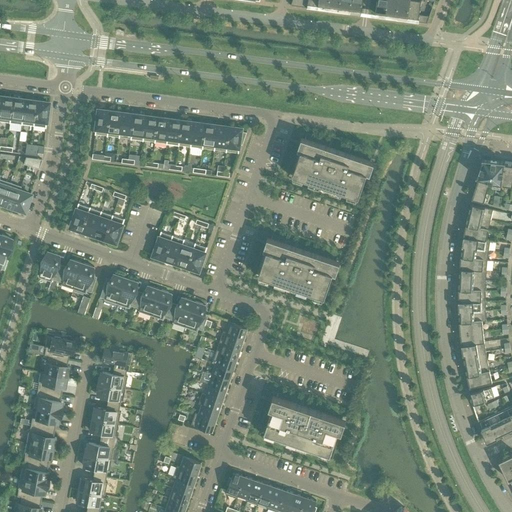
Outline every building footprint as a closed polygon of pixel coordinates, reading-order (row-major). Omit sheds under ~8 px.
[(329,0),(329,7),(340,9),(340,0),(329,0)] [(340,0),(340,9),(350,10),(351,0),(340,0)] [(351,0),(350,10),(361,12),(363,0),(351,0)] [(376,0),(375,14),(386,15),(388,0),(376,0)] [(388,0),(386,15),(397,16),(398,0),(388,0)] [(398,0),(397,16),(407,18),(409,0),(398,0)] [(409,0),(407,18),(418,19),(418,22),(427,23),(429,16),(419,15),(421,0),(418,0),(409,0)] [(9,123),(10,123),(13,99),(13,98),(7,97),(1,96),(0,103),(0,121),(9,122),(9,123)] [(21,125),(21,124),(25,99),(18,98),(13,98),(13,99),(10,123),(21,124),(21,125)] [(33,126),(36,102),(37,101),(31,100),(25,99),(21,124),(33,126)] [(36,102),(33,126),(45,127),(44,128),(45,128),(49,103),(42,102),(37,101),(36,102)] [(107,136),(110,112),(111,111),(105,110),(98,109),(95,135),(96,134),(107,136)] [(119,138),(122,112),(116,112),(116,111),(111,111),(110,112),(107,136),(108,136),(119,137),(119,138)] [(130,139),(131,139),(134,115),(134,114),(129,113),(122,112),(119,138),(120,132),(131,134),(130,139)] [(142,141),(143,141),(146,115),(140,115),(134,114),(134,115),(131,139),(143,140),(142,141)] [(154,143),(155,143),(158,118),(158,117),(153,116),(152,116),(148,116),(146,115),(143,141),(143,140),(154,142),(154,143)] [(166,144),(167,144),(170,119),(164,118),(158,117),(158,118),(155,143),(155,142),(166,143),(166,144)] [(178,146),(182,121),(182,120),(176,120),(176,119),(170,119),(167,144),(178,145),(178,146)] [(190,147),(194,122),(188,121),(187,121),(182,120),(182,121),(178,146),(179,146),(179,145),(190,147)] [(202,149),(206,125),(206,123),(200,123),(194,122),(190,147),(191,147),(202,148),(202,149)] [(214,150),(214,151),(218,125),(211,124),(206,123),(206,125),(202,149),(203,149),(203,148),(214,150)] [(226,152),(229,128),(229,127),(224,126),(219,125),(218,125),(214,151),(215,150),(226,151),(226,152)] [(229,128),(226,152),(226,151),(238,153),(238,154),(240,145),(240,142),(242,143),(243,143),(245,136),(241,135),(241,132),(242,129),(242,128),(235,127),(229,127),(229,128)] [(305,139),(304,139),(302,146),(301,150),(293,174),(316,182),(324,184),(325,184),(358,196),(366,173),(368,168),(370,161),(331,148),(328,147),(306,139),(305,139)] [(30,144),(29,155),(36,156),(37,153),(43,153),(44,146),(43,146),(30,144)] [(501,184),(504,161),(497,160),(497,158),(484,156),(483,159),(483,158),(483,159),(477,176),(490,181),(492,182),(501,183),(501,184)] [(30,158),(27,165),(39,169),(42,159),(30,158)] [(501,184),(511,186),(511,184),(511,162),(504,161),(501,184)] [(483,202),(490,181),(477,176),(477,177),(479,178),(472,199),(483,202)] [(0,203),(2,204),(9,183),(0,179),(0,203)] [(2,204),(13,208),(20,186),(9,183),(2,204)] [(20,186),(13,208),(24,212),(30,194),(19,191),(21,186),(20,186)] [(77,230),(82,231),(82,230),(90,208),(90,207),(89,207),(79,204),(79,203),(78,203),(76,208),(70,227),(77,230)] [(470,205),(468,214),(490,219),(493,209),(471,203),(470,205)] [(87,233),(93,235),(102,211),(101,211),(90,208),(82,230),(82,231),(87,233)] [(99,237),(105,239),(105,238),(113,215),(112,215),(102,212),(102,211),(93,235),(99,237)] [(468,214),(466,225),(488,229),(490,219),(468,214)] [(105,238),(105,239),(110,241),(116,243),(125,219),(124,218),(124,219),(113,216),(113,215),(105,238)] [(466,225),(464,236),(490,240),(486,240),(488,229),(466,225)] [(159,258),(164,259),(165,258),(173,235),(172,235),(172,236),(161,232),(161,231),(159,237),(153,255),(159,258)] [(0,263),(2,264),(11,238),(9,238),(0,234),(0,263)] [(169,261),(176,263),(184,239),(183,240),(173,236),(173,235),(165,258),(164,259),(169,261)] [(464,236),(462,246),(489,250),(490,240),(464,236)] [(290,284),(291,284),(325,296),(332,273),(334,268),(336,261),(335,260),(297,247),(294,246),(272,239),(271,238),(268,245),(267,250),(259,273),(282,281),(290,284)] [(182,265),(187,267),(187,266),(195,243),(193,248),(183,245),(184,239),(176,263),(182,265)] [(187,266),(187,267),(192,269),(199,271),(205,252),(207,247),(206,247),(195,244),(196,243),(195,243),(187,266)] [(462,246),(461,257),(487,260),(488,259),(489,250),(462,246)] [(52,279),(57,281),(62,268),(61,268),(61,269),(56,267),(57,263),(60,255),(57,254),(48,251),(39,277),(51,281),(52,279)] [(461,257),(459,268),(486,270),(487,260),(461,257)] [(62,284),(74,288),(82,263),(71,259),(68,267),(67,271),(66,271),(61,269),(62,268),(57,281),(63,282),(62,284)] [(82,263),(74,288),(84,292),(85,292),(86,291),(91,292),(96,279),(95,279),(95,281),(94,280),(90,279),(90,278),(91,275),(94,267),(82,263)] [(459,268),(459,279),(486,280),(486,272),(486,270),(459,268)] [(105,299),(117,303),(126,277),(114,273),(111,282),(110,285),(110,286),(105,284),(105,283),(101,295),(105,297),(106,297),(105,299)] [(129,305),(135,307),(139,294),(138,295),(133,294),(134,294),(133,293),(135,290),(137,281),(126,277),(117,303),(129,307),(129,305)] [(459,279),(458,290),(485,290),(486,282),(486,280),(459,279)] [(139,311),(151,315),(160,289),(148,285),(145,293),(144,297),(139,296),(139,294),(135,307),(140,309),(139,311)] [(163,317),(169,319),(173,306),(172,307),(168,305),(167,305),(169,301),(172,293),(160,289),(151,315),(163,319),(163,317)] [(458,290),(458,301),(485,301),(485,292),(485,290),(458,290)] [(173,322),(185,327),(194,301),(182,297),(179,305),(178,309),(173,307),(173,306),(169,319),(174,320),(173,322)] [(194,301),(185,327),(197,331),(197,329),(203,330),(207,318),(207,317),(206,319),(202,317),(201,317),(203,313),(206,305),(194,301)] [(458,301),(459,311),(486,310),(485,301),(458,301)] [(101,311),(95,309),(93,316),(98,318),(101,311)] [(459,312),(459,322),(486,320),(486,310),(459,311),(459,312)] [(459,322),(460,333),(483,331),(482,321),(486,321),(486,320),(459,322)] [(223,331),(246,339),(247,337),(244,337),(247,327),(247,328),(246,327),(230,322),(226,332),(223,331)] [(223,331),(219,342),(243,350),(244,348),(241,347),(243,341),(246,342),(246,339),(223,331)] [(460,333),(461,345),(484,342),(483,333),(483,331),(460,333)] [(45,348),(44,355),(68,359),(69,352),(70,353),(72,353),(74,342),(73,341),(60,339),(60,338),(54,337),(54,338),(47,336),(45,348)] [(219,342),(216,352),(239,360),(240,358),(237,357),(239,351),(242,352),(243,350),(219,342)] [(461,345),(463,355),(486,351),(485,350),(484,343),(484,342),(461,345)] [(115,362),(114,368),(130,371),(132,365),(130,364),(132,353),(125,351),(125,350),(119,349),(119,350),(107,348),(105,347),(103,360),(104,360),(115,362)] [(463,355),(465,365),(487,361),(486,351),(463,355)] [(216,352),(212,362),(236,370),(237,368),(234,367),(236,361),(239,362),(239,360),(216,352)] [(40,372),(67,377),(68,376),(68,372),(67,372),(68,366),(67,366),(67,365),(68,359),(44,355),(48,356),(47,362),(46,362),(44,372),(40,372)] [(465,365),(467,376),(489,371),(488,363),(487,361),(465,365)] [(215,364),(212,373),(232,380),(233,378),(230,377),(232,371),(235,372),(236,370),(212,362),(212,363),(215,364)] [(99,377),(98,383),(99,383),(125,388),(128,376),(126,376),(127,371),(130,372),(130,371),(114,368),(113,374),(102,372),(101,377),(100,377),(99,377)] [(489,371),(467,376),(470,388),(492,382),(489,371)] [(38,383),(37,390),(61,394),(62,388),(64,388),(65,382),(66,383),(67,379),(67,377),(40,372),(38,383)] [(212,373),(209,384),(229,391),(230,389),(227,388),(229,382),(232,383),(232,380),(212,373)] [(108,398),(107,403),(120,406),(121,400),(123,400),(125,388),(99,383),(98,383),(97,389),(98,390),(99,390),(98,392),(98,396),(108,398)] [(202,392),(202,393),(225,401),(226,399),(223,398),(225,392),(228,393),(229,391),(209,384),(205,393),(202,392)] [(494,398),(491,387),(469,392),(472,404),(494,398)] [(35,396),(33,407),(59,412),(61,413),(62,407),(60,407),(61,401),(60,401),(60,400),(61,394),(37,390),(36,397),(35,396)] [(202,393),(198,403),(222,411),(223,409),(220,408),(222,402),(225,403),(225,401),(202,393)] [(274,403),(272,408),(264,432),(288,440),(296,442),(328,453),(330,454),(338,431),(339,426),(340,423),(342,419),(341,419),(302,405),(300,404),(277,397),(276,396),(275,401),(274,403)] [(92,417),(92,419),(119,424),(121,412),(119,411),(120,406),(107,403),(106,409),(95,407),(95,408),(94,413),(93,413),(92,417)] [(195,413),(216,420),(218,412),(221,413),(222,411),(198,403),(202,405),(198,414),(195,413)] [(32,418),(30,425),(54,430),(55,424),(55,423),(57,423),(58,418),(60,418),(61,413),(59,412),(33,407),(33,408),(37,409),(35,418),(32,418)] [(511,419),(507,408),(497,413),(507,433),(511,430),(511,419)] [(216,420),(195,413),(191,424),(211,431),(212,432),(216,420)] [(497,413),(487,417),(497,438),(507,433),(497,413)] [(497,438),(487,417),(478,421),(487,443),(497,438)] [(102,432),(101,439),(117,442),(118,435),(116,435),(119,424),(92,419),(91,420),(91,425),(92,425),(91,430),(102,432)] [(28,432),(26,443),(54,448),(54,446),(55,443),(53,442),(54,437),(53,436),(54,430),(30,425),(29,432),(28,432)] [(86,448),(85,454),(112,459),(114,448),(116,448),(117,442),(101,439),(100,444),(89,442),(88,448),(87,448),(86,448)] [(25,454),(23,461),(47,465),(49,459),(49,458),(50,459),(51,454),(51,453),(53,453),(53,450),(54,448),(26,443),(24,454),(25,454)] [(94,474),(106,476),(108,470),(110,470),(112,460),(112,459),(85,454),(83,460),(84,460),(85,461),(84,466),(95,469),(94,474)] [(511,454),(499,461),(508,479),(511,477),(511,454)] [(177,466),(200,474),(201,472),(198,471),(201,462),(184,457),(180,467),(177,466)] [(22,467),(19,478),(45,483),(47,483),(48,478),(46,477),(47,475),(47,472),(46,472),(46,471),(47,465),(23,461),(28,462),(27,468),(22,467)] [(177,466),(173,476),(197,484),(197,482),(195,482),(197,475),(200,476),(200,474),(177,466)] [(226,494),(237,498),(244,476),(236,473),(234,473),(234,472),(234,473),(234,472),(233,472),(233,473),(231,478),(229,478),(227,484),(229,485),(227,490),(227,491),(226,494)] [(78,488),(78,489),(105,495),(107,483),(105,482),(106,476),(94,474),(93,480),(82,478),(82,479),(81,484),(79,484),(79,488),(78,488)] [(176,478),(173,488),(193,495),(194,493),(191,492),(193,486),(196,487),(197,484),(173,476),(173,477),(176,478)] [(246,501),(247,501),(254,480),(254,479),(253,479),(244,476),(237,498),(238,494),(247,498),(246,501)] [(18,491),(17,495),(41,500),(42,495),(42,494),(43,494),(44,491),(44,489),(46,489),(47,483),(45,483),(19,478),(17,489),(18,489),(18,491)] [(247,501),(257,505),(264,483),(256,480),(255,480),(254,479),(254,480),(247,501)] [(267,508),(275,487),(274,487),(274,486),(264,483),(257,505),(258,505),(259,501),(268,505),(267,508)] [(267,508),(277,511),(285,490),(277,487),(275,487),(275,486),(275,487),(267,508)] [(173,488),(170,498),(190,505),(191,503),(188,502),(190,496),(193,497),(193,495),(173,488)] [(88,504),(87,509),(100,511),(101,505),(99,505),(101,494),(105,495),(78,489),(78,491),(77,495),(79,496),(78,497),(78,501),(77,502),(88,504)] [(279,508),(289,511),(295,494),(295,493),(294,493),(285,490),(277,511),(278,511),(279,508)] [(300,511),(305,497),(297,494),(296,494),(295,493),(295,494),(289,511),(300,511)] [(15,502),(12,511),(39,511),(41,507),(39,507),(41,500),(17,495),(16,496),(21,497),(20,503),(15,502)] [(305,497),(300,511),(314,511),(316,507),(314,507),(316,502),(316,501),(316,500),(316,501),(315,501),(315,500),(305,497)] [(170,498),(166,508),(177,511),(184,511),(186,506),(189,507),(190,505),(170,498)]
